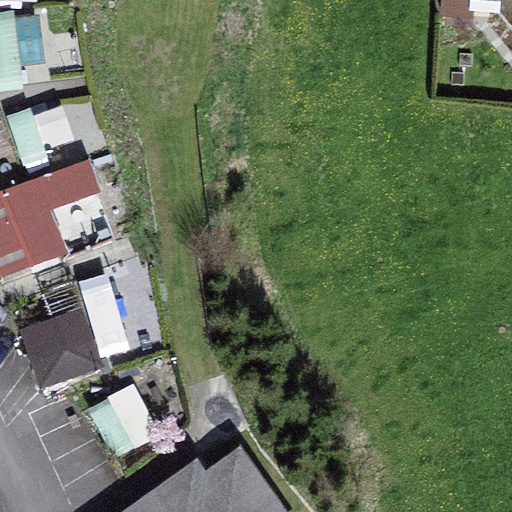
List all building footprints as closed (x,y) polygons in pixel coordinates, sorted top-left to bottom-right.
[(0,84),(48,84),(47,15),(0,15),(0,84)] [(182,89),(182,34),(131,35),(131,89),(182,89)] [(16,119),(23,152),(74,142),(68,109),(16,119)] [(0,270),(5,281),(121,232),(88,156),(0,193),(0,270)] [(89,307),(22,327),(41,390),(108,371),(89,307)] [(134,388),(93,408),(115,454),(157,434),(134,388)] [(280,511),(240,455),(160,511),(280,511)]
